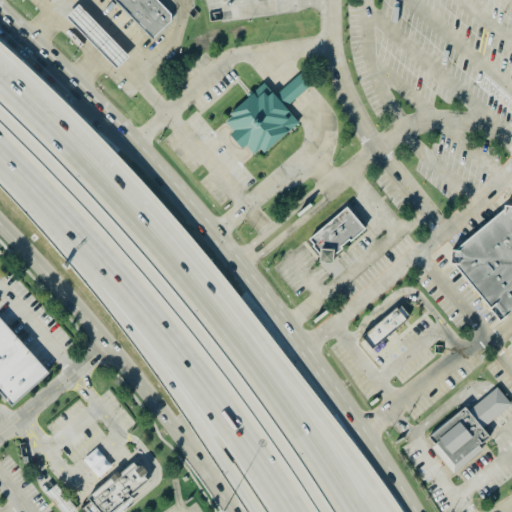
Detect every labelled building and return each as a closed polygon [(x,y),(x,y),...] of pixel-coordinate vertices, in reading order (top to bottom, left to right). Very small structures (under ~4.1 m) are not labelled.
[(157,0),(171,14),(171,21),(153,39),(115,0),(157,0)] [(78,4),(128,55),(116,67),(66,16),(78,4)] [(275,95),(301,71),(312,83),(286,107),(275,95)] [(262,147),(255,154),(246,145),(243,148),(229,133),(233,130),(225,121),(232,114),(230,112),(263,82),(275,95),(286,107),(299,121),(266,151),(262,147)] [(455,250),(504,209),(504,205),(511,205),(511,309),(500,320),(452,263),(449,263),(451,250),(455,250)] [(320,253),(313,245),(314,244),(309,238),(347,206),(365,228),(350,240),(349,238),(340,245),(342,247),(333,255),(332,262),(319,261),(320,253)] [(363,335),(395,307),(397,310),(401,306),(409,316),(405,320),(410,325),(378,352),(363,335)] [(48,375),(0,320),(0,396),(10,408),(48,375)] [(482,428),(468,411),(497,386),(511,403),(482,428)] [(464,406),(468,411),(482,428),(489,436),(479,445),(482,449),(454,473),(432,447),(436,444),(429,436),(464,406)] [(126,465),(83,498),(94,511),(118,511),(147,488),(126,465)]
